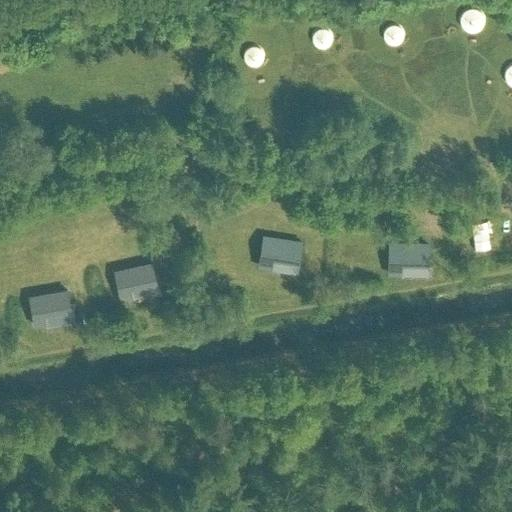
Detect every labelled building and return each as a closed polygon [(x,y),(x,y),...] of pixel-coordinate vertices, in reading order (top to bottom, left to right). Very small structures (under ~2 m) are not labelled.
[(382,35),(394,44),(403,33),(390,24),(382,35)] [(273,256),(298,260),(301,242),(286,239),(272,236),(272,240),(263,239),(259,265),(271,267),(273,256)] [(412,242),(398,242),(398,245),(389,244),(389,272),(401,272),(401,262),(427,262),(428,243),(412,243),(412,242)] [(109,268),(115,303),(153,297),(147,262),(109,268)] [(22,292),(28,326),(75,318),(69,284),(22,292)]
